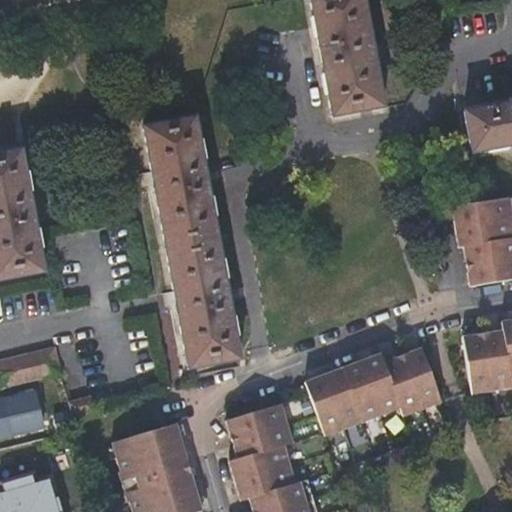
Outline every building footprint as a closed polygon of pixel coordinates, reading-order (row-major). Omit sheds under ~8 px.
[(308,0),(330,116),(356,111),(383,107),(362,0),(308,0)] [(511,97),(504,99),(504,102),(505,105),(463,113),(470,152),(511,144),(511,97)] [(188,368),(212,364),(237,359),(192,118),(143,129),(188,368)] [(19,150),(0,153),(0,280),(42,273),(19,150)] [(501,233),(511,231),(506,197),(453,206),(454,212),(450,212),(454,237),(482,232),(487,258),(505,255),(501,233)] [(454,237),(454,239),(454,241),(459,240),(460,246),(462,260),(468,260),(469,271),(464,272),(467,287),(511,278),(511,236),(511,231),(501,233),(505,255),(487,258),(482,232),(454,237)] [(499,327),(500,329),(500,331),(485,334),(487,339),(476,340),(475,335),(460,338),(469,395),(510,388),(509,380),(511,379),(511,319),(505,321),(505,326),(499,327)] [(0,389),(57,376),(51,348),(0,359),(0,389)] [(373,356),(359,361),(346,366),(348,370),(337,374),(336,369),(309,379),(311,385),(305,386),(324,435),(399,408),(402,416),(440,402),(420,348),(406,353),(408,358),(397,362),(394,358),(384,362),(382,358),(375,360),(373,356)] [(408,358),(406,353),(394,358),(397,362),(408,358)] [(348,370),(346,366),(336,369),(337,374),(348,370)] [(71,417),(81,413),(91,410),(87,397),(67,404),(71,417)] [(244,498),(248,497),(307,480),(307,477),(294,481),(284,445),(293,442),(281,402),(225,419),(229,433),(234,431),(237,443),(232,444),(236,458),(233,459),(234,464),(229,466),(238,493),(242,492),(244,498)] [(193,511),(202,510),(193,481),(184,483),(180,470),(189,467),(175,425),(132,437),(111,443),(112,448),(130,447),(133,463),(135,506),(130,508),(131,511),(193,511)] [(234,431),(229,433),(232,444),(237,443),(234,431)] [(128,500),(130,508),(135,506),(133,463),(130,447),(112,448),(119,470),(117,472),(126,501),(128,500)] [(193,481),(189,467),(180,470),(184,483),(193,481)] [(58,511),(50,479),(0,492),(0,511),(58,511)] [(257,508),(257,511),(268,511),(313,499),(307,480),(248,497),(252,510),(257,508)] [(317,511),(313,499),(268,511),(317,511)]
